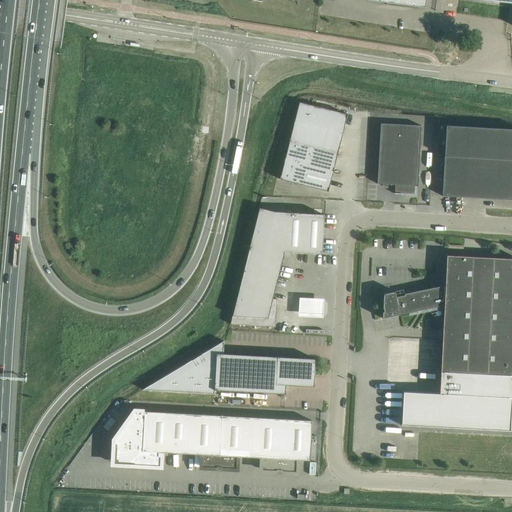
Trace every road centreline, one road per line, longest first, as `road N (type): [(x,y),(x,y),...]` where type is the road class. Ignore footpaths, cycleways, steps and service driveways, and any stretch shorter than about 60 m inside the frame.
road 1 (unclassified): [(511,489),(357,482),(343,476),(332,454),(345,244),(353,225),(369,219),(511,228)]
road 2 (motorway): [(15,511),(29,453),(54,410),(91,373),(172,324),(202,289),(255,44)]
road 3 (motorway): [(237,41),(223,165),(205,238),(184,279),(147,305),(100,309),(45,271),(23,152)]
road 4 (motorway): [(0,491),(23,152)]
road 5 (tertiary): [(511,83),(255,44)]
road 6 (tertiary): [(0,4),(237,41)]
road 7 (unknown): [(491,48),(474,24),(344,0)]
road 8 (motorway): [(23,152),(40,0)]
